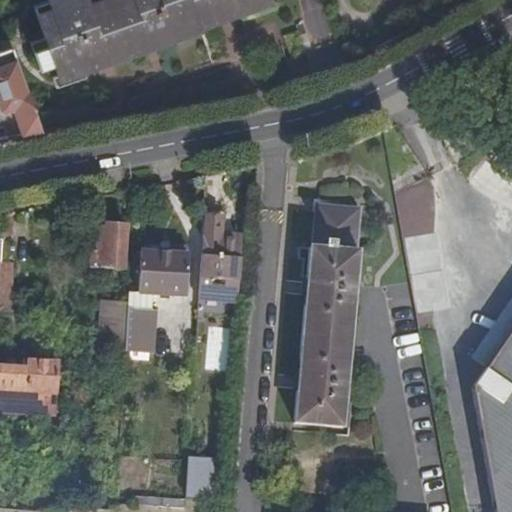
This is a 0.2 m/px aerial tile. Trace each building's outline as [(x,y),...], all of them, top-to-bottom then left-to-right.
[(112,60),(147,48),(142,34),(144,33),(142,30),(159,24),(165,42),(172,39),(173,42),(202,31),(200,27),(218,20),(213,7),(224,3),(225,7),(239,2),(243,12),(244,15),(274,5),(272,0),(101,0),(38,22),(48,48),(53,63),(39,68),(40,73),(54,68),(59,82),(88,72),(87,69),(82,56),(108,47),(112,60)] [(213,7),(218,20),(243,12),(239,2),(225,7),(224,3),(213,7)] [(142,34),(147,48),(165,42),(159,24),(142,30),(144,33),(142,34)] [(0,110),(1,114),(6,116),(14,114),(18,123),(24,138),(43,133),(10,44),(3,47),(5,53),(0,54),(0,110)] [(82,56),(87,69),(112,60),(108,47),(82,56)] [(34,53),(39,68),(53,63),(48,48),(34,53)] [(14,114),(6,116),(10,126),(18,123),(14,114)] [(333,213),(316,213),(314,249),(310,249),(308,284),(305,284),(304,297),(306,298),(299,377),(297,377),(296,389),(298,390),(295,424),(343,429),(359,253),(357,253),(360,210),(333,208),(333,213)] [(11,243),(15,216),(3,218),(1,245),(0,265),(9,266),(11,243)] [(205,220),(200,296),(237,298),(241,242),(224,241),(224,236),(225,221),(205,220)] [(124,272),(128,229),(108,228),(107,232),(96,231),(94,270),(124,272)] [(127,354),(126,361),(150,362),(154,312),(150,312),(151,296),(186,299),(189,258),(190,251),(170,251),(169,257),(145,256),(144,256),(142,296),(131,294),(130,306),(127,354)] [(14,267),(9,266),(0,265),(0,271),(0,318),(4,319),(12,319),(14,267)] [(102,352),(127,354),(130,306),(105,304),(102,352)] [(511,511),(511,324),(470,385),(493,511),(511,511)] [(27,371),(0,369),(0,413),(55,417),(58,367),(28,365),(27,371)] [(0,497),(0,511),(21,511),(23,500),(0,497)]
